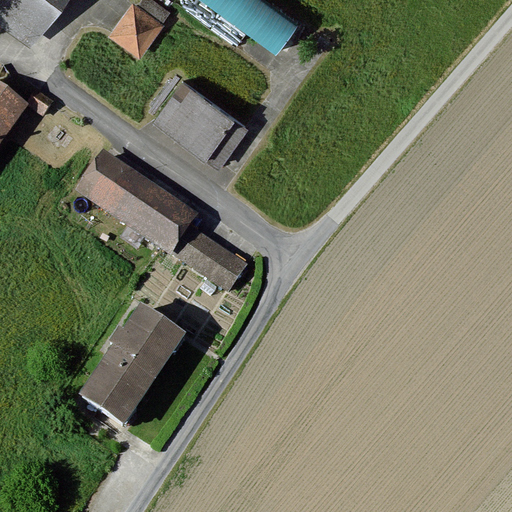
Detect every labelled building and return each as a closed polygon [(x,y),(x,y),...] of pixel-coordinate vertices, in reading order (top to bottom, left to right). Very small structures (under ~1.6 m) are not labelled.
[(61,0),(0,0),(0,17),(32,40),(61,0)] [(307,19),(279,0),(214,0),(284,50),(307,19)] [(164,26),(132,5),(109,40),(141,61),(164,26)] [(0,166),(40,114),(0,82),(0,166)] [(215,166),(242,125),(181,86),(154,127),(215,166)] [(200,214),(112,154),(81,198),(169,258),(200,214)] [(253,262),(199,228),(179,258),(233,293),(253,262)] [(192,349),(140,316),(86,400),(138,433),(192,349)]
